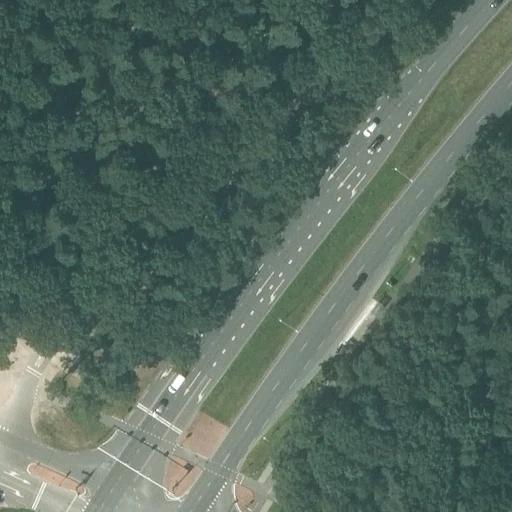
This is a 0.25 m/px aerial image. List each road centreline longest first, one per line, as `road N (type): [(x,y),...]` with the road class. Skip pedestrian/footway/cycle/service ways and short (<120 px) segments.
road 1 (primary): [(491,0),(308,213),(115,483)]
road 2 (unclassified): [(5,438),(29,373),(89,293),(397,0)]
road 3 (primary): [(193,511),(370,256),(511,83)]
road 4 (track): [(0,277),(69,244),(332,0)]
